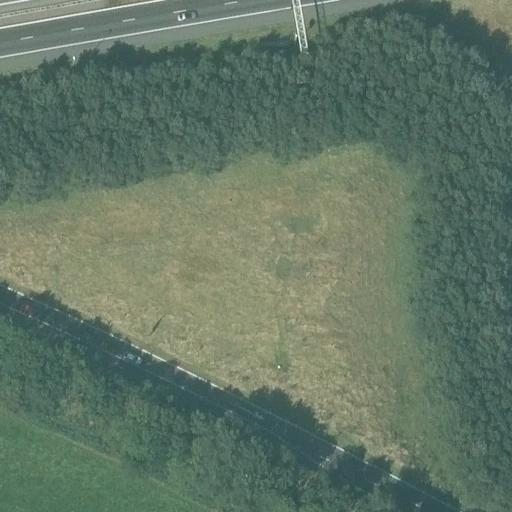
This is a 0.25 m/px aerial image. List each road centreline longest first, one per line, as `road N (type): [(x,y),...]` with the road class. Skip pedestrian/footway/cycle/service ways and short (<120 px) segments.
road 1 (motorway): [(0,294),(166,371),(431,511)]
road 2 (motorway): [(0,44),(257,0)]
